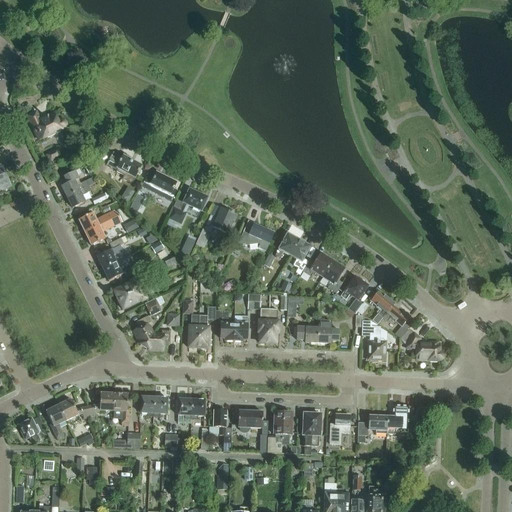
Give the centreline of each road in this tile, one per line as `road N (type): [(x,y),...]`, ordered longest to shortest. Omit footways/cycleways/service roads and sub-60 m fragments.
road 1 (unclassified): [(471,333),(320,224),(108,126),(22,64)]
road 2 (residential): [(470,386),(125,371)]
road 3 (residential): [(125,371),(52,205)]
